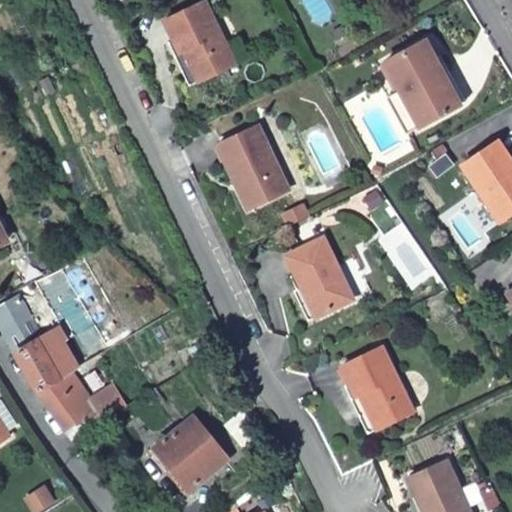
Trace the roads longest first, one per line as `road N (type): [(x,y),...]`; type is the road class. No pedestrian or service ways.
road 1 (residential): [(80,0),(237,330),(339,511)]
road 2 (residential): [(0,350),(106,511)]
